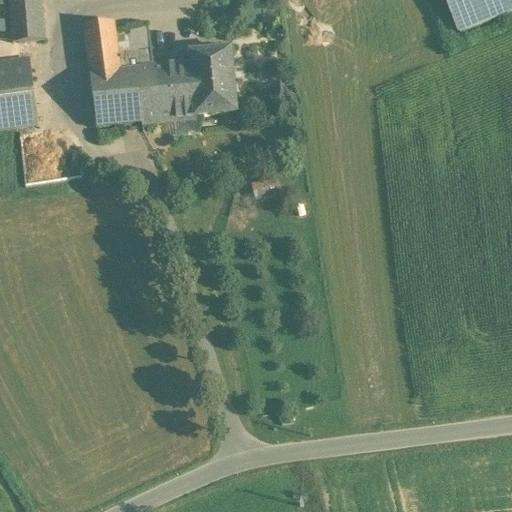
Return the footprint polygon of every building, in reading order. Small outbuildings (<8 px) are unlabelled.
[(41,0),(8,0),(12,45),(45,42),(41,0)] [(511,0),(440,0),(451,32),(511,10),(511,0)] [(114,23),(84,27),(90,75),(121,72),(115,32),(114,23)] [(148,26),(125,28),(126,30),(129,53),(151,50),(148,26)] [(129,53),(126,30),(115,32),(121,72),(137,70),(154,69),(154,68),(151,50),(129,53)] [(230,52),(191,55),(191,64),(196,118),(237,115),(230,52)] [(29,61),(0,65),(0,131),(38,126),(29,61)] [(191,64),(154,68),(154,69),(137,70),(142,124),(142,125),(196,120),(196,118),(191,64)] [(121,72),(90,75),(97,129),(142,124),(137,70),(121,72)]
